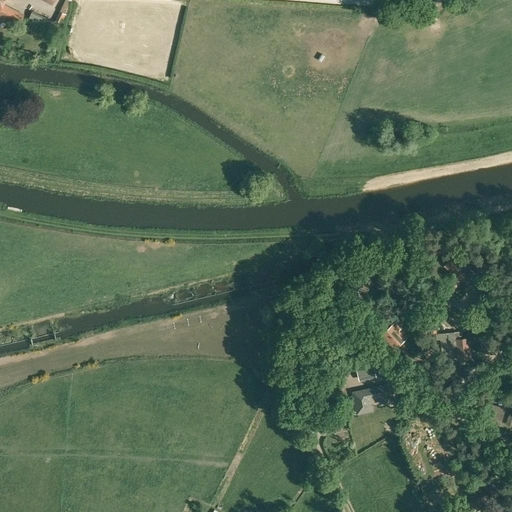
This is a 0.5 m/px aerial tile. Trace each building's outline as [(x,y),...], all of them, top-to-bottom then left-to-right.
[(22,17),(2,7),(5,0),(49,0),(53,2),(54,0),(0,0),(0,15),(19,25),(22,17)] [(56,21),(33,11),(29,19),(53,30),(56,21)] [(62,23),(66,14),(60,11),(55,20),(62,23)] [(455,264),(449,270),(454,273),(450,278),(457,284),(461,280),(465,283),(471,277),(462,270),(465,267),(462,265),(459,267),(455,264)] [(351,289),(361,297),(367,289),(368,290),(369,288),(366,286),(370,280),(363,276),(359,281),(355,286),(353,285),(351,289)] [(364,302),(361,307),(368,312),(372,307),(364,302)] [(406,314),(401,319),(408,326),(412,321),(406,314)] [(394,348),(404,340),(394,329),(397,326),(394,323),(382,334),(394,348)] [(407,327),(403,330),(410,339),(414,335),(407,327)] [(468,358),(467,349),(468,349),(467,338),(459,339),(458,331),(442,333),(443,350),(449,350),(449,347),(457,346),(458,359),(468,358)] [(423,354),(426,358),(434,354),(431,349),(423,354)] [(359,378),(375,375),(373,363),(356,367),(359,378)] [(391,375),(394,384),(401,383),(398,373),(391,375)] [(371,388),(362,390),(352,392),(357,413),(371,410),(369,398),(379,396),(379,398),(381,405),(395,402),(394,395),(391,383),(371,388)] [(504,409),(488,404),(483,419),(499,424),(504,409)]
